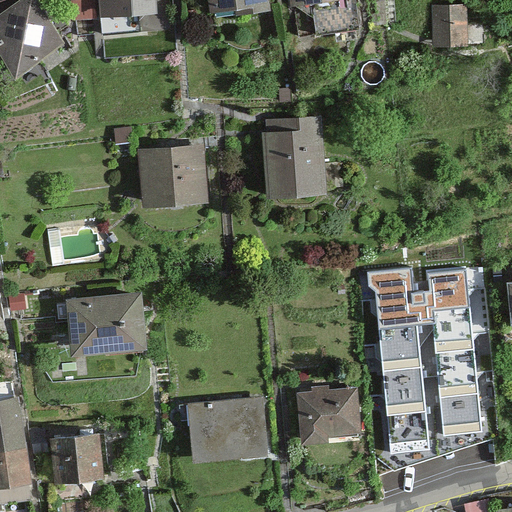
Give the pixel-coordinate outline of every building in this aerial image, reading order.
[(14,0),(0,10),(0,55),(14,75),(64,40),(35,0),(14,0)] [(94,0),(96,13),(154,10),(153,0),(94,0)] [(205,0),(206,6),(229,4),(230,10),(264,7),(263,0),(205,0)] [(436,0),(437,41),(473,40),(471,0),(436,0)] [(262,117),(262,191),(319,191),(319,117),(262,117)] [(137,147),(139,202),(203,200),(201,145),(137,147)] [(65,292),(70,346),(144,340),(139,286),(65,292)] [(367,349),(371,398),(412,395),(408,346),(367,349)] [(300,386),(300,441),(330,441),(330,430),(357,430),(356,386),(300,386)] [(187,399),(192,457),(265,450),(260,393),(187,399)] [(16,397),(0,399),(0,481),(27,477),(16,397)] [(52,431),(54,473),(99,468),(96,428),(52,431)] [(511,511),(511,501),(497,503),(497,511),(511,511)]
